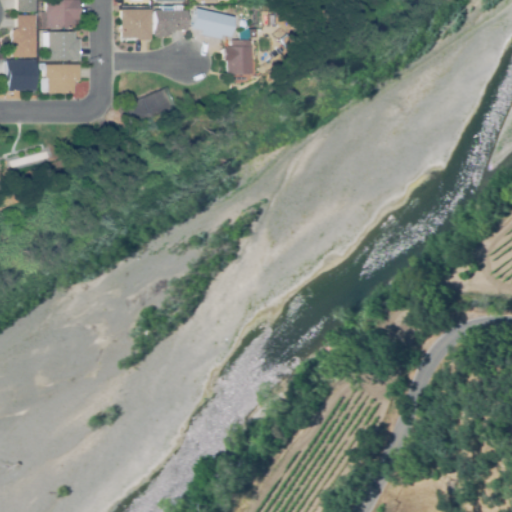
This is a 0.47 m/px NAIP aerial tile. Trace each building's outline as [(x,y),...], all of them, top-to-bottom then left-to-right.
[(32,0),(32,12),(14,12),(14,0),(32,0)] [(41,0),(76,0),(76,20),(71,20),(71,28),(46,28),(46,30),(38,30),(38,12),(41,11),(41,0)] [(191,8),(202,10),(203,5),(215,8),(214,13),(230,16),(225,37),(216,35),(216,38),(197,34),(197,31),(187,28),(191,8)] [(117,9),(148,9),(148,40),(118,40),(117,9)] [(151,10),(184,10),(184,30),(171,30),(171,33),(165,33),(165,37),(150,37),(151,10)] [(32,15),(32,57),(8,57),(8,30),(11,30),(11,28),(14,28),(14,15),(32,15)] [(76,61),(42,61),(42,46),(44,46),(44,32),(72,32),(72,39),(76,39),(76,61)] [(221,74),(222,46),(226,46),(227,40),(246,40),(245,47),(246,47),(245,74),(221,74)] [(32,60),(31,91),(4,90),(4,81),(2,81),(2,60),(32,60)] [(70,93),(44,93),(44,92),(37,92),(37,78),(42,78),(41,70),(36,70),(36,63),(41,63),(41,64),(76,64),(76,81),(72,81),(72,84),(70,84),(70,93)]
